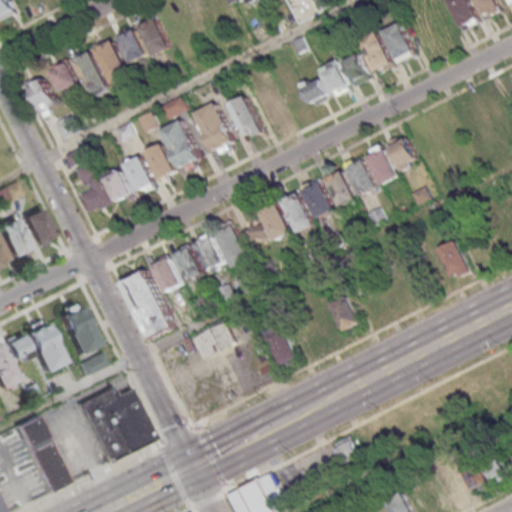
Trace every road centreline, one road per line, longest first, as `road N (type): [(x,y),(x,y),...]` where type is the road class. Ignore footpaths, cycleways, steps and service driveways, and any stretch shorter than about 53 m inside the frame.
road 1 (residential): [(511,51),(0,303)]
road 2 (tertiary): [(0,80),(194,467)]
road 3 (trunk): [(511,307),(255,436)]
road 4 (residential): [(114,0),(0,57)]
